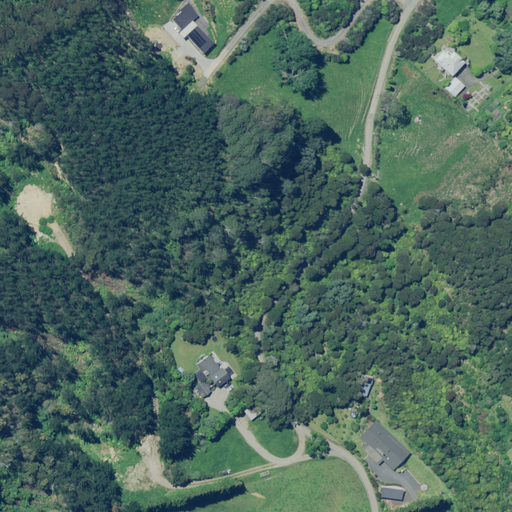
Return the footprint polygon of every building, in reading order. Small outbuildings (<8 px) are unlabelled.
[(450,76),(463,62),(447,47),(444,51),(442,49),(432,60),(450,76)] [(463,87),(454,78),(444,88),(453,97),(463,87)] [(207,353),(195,363),(199,367),(192,372),(199,381),(193,386),(201,396),(209,389),(207,387),(214,382),(216,385),(229,375),(220,364),(218,366),(207,353)] [(365,398),(369,385),(362,382),(357,395),(365,398)] [(246,404),(240,410),(250,420),(256,415),(246,404)] [(392,468),(409,451),(375,418),(358,436),(365,442),(361,447),(377,463),(382,459),(392,468)]
